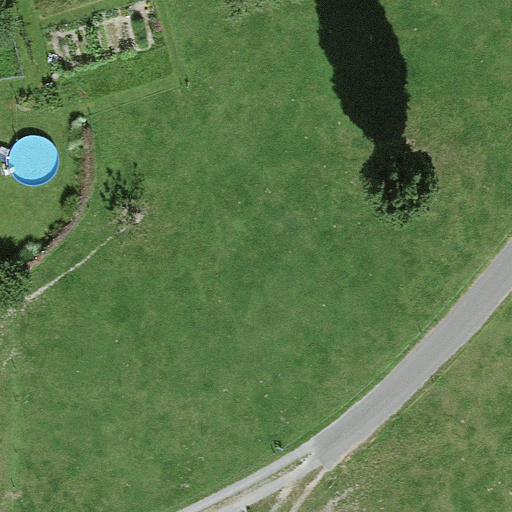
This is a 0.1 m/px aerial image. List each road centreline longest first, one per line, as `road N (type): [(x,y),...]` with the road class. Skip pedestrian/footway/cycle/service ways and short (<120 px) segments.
road 1 (track): [(421,366),(296,472),(203,511)]
road 2 (residential): [(511,258),(421,366)]
